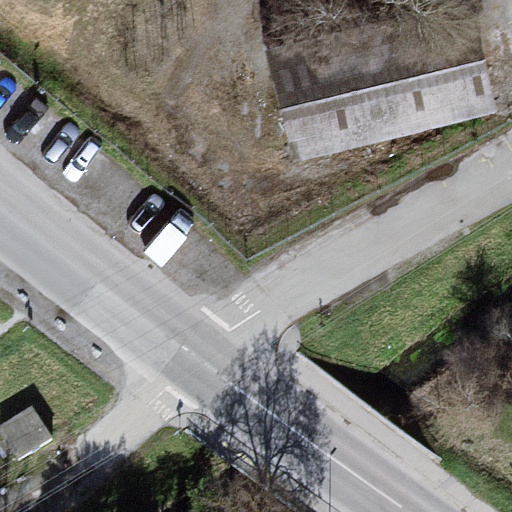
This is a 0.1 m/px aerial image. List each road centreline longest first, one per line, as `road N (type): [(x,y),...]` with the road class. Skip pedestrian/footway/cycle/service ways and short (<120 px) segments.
road 1 (unclassified): [(204,355),(511,162)]
road 2 (unclassified): [(0,189),(204,355)]
road 3 (unclassified): [(204,355),(411,511)]
road 4 (track): [(12,511),(204,355)]
